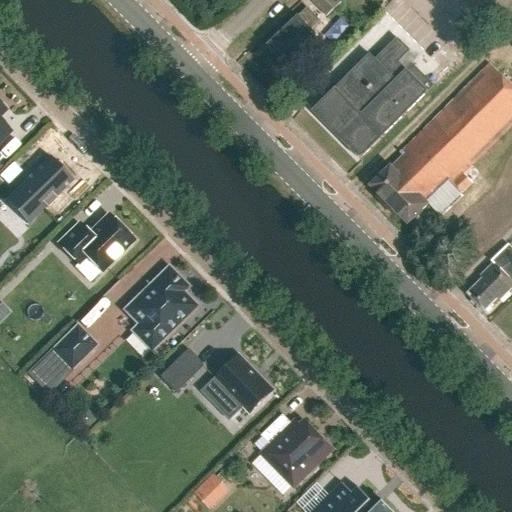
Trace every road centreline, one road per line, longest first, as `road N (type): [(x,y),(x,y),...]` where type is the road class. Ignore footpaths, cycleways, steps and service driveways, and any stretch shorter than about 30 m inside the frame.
road 1 (residential): [(451,511),(0,47)]
road 2 (secondary): [(511,397),(189,69)]
